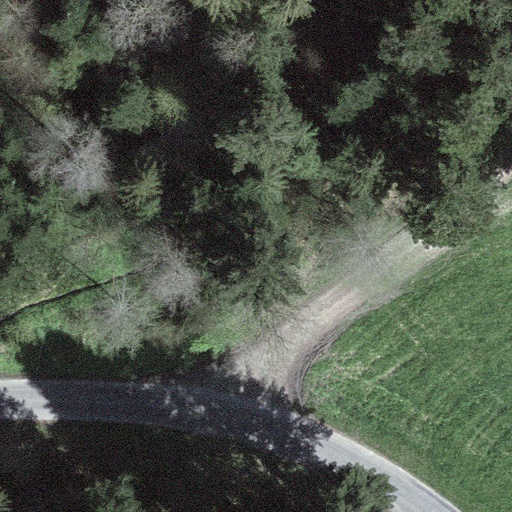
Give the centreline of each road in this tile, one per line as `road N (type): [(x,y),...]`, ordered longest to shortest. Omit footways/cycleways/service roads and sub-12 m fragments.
road 1 (residential): [(0,401),(112,402),(278,432),(399,511)]
road 2 (track): [(511,143),(453,192),(240,422)]
